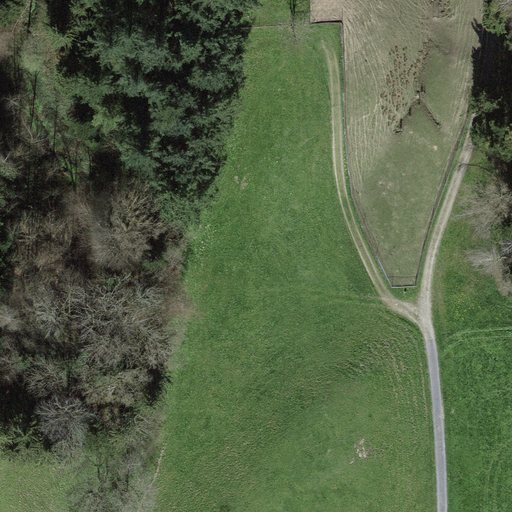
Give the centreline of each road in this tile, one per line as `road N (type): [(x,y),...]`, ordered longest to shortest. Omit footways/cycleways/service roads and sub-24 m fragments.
road 1 (track): [(319,28),(337,68),(342,192),(384,283),(418,312)]
road 2 (track): [(444,511),(444,445),(418,312)]
